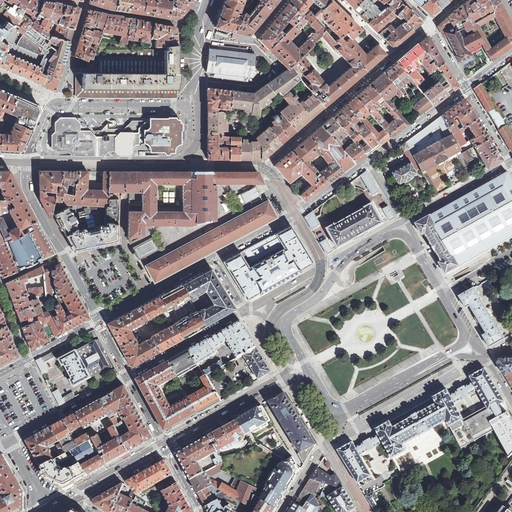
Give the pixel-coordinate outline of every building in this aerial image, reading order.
[(26,9),(37,16),(38,14),(44,1),(40,0),(4,0),(9,2),(12,4),(13,4),(25,11),(26,9)] [(90,4),(99,7),(110,9),(116,10),(118,0),(90,0),(89,3),(90,4)] [(118,0),(116,10),(122,11),(129,12),(131,7),(132,0),(118,0)] [(132,0),(131,7),(129,12),(141,14),(146,15),(153,16),(156,4),(156,0),(132,0)] [(163,18),(168,18),(172,3),(171,3),(167,2),(165,0),(156,0),(156,4),(153,16),(159,17),(163,18)] [(171,0),(171,3),(172,3),(168,18),(177,19),(182,15),(184,14),(185,13),(190,7),(192,3),(192,2),(186,0),(171,0)] [(232,32),(242,16),(238,15),(236,14),(237,12),(239,12),(240,8),(244,9),(244,10),(245,11),(248,5),(242,3),(232,0),(224,0),(214,27),(232,32)] [(248,36),(277,0),(258,0),(260,1),(247,16),(244,13),(242,16),(232,32),(248,36)] [(311,1),(321,9),(330,0),(329,0),(289,0),(288,3),(300,14),(311,1)] [(349,38),(350,39),(350,38),(360,30),(330,0),(321,9),(315,15),(314,14),(314,15),(317,18),(319,16),(335,34),(339,37),(339,38),(339,37),(344,33),(349,38)] [(343,0),(352,9),(360,0),(343,0)] [(367,23),(379,12),(375,9),(376,8),(368,0),(360,0),(352,9),(367,23)] [(399,1),(397,0),(389,0),(386,4),(384,6),(386,7),(390,11),(399,1)] [(445,3),(446,2),(445,0),(411,0),(419,7),(429,16),(445,3)] [(467,0),(462,4),(469,19),(471,24),(477,21),(476,18),(488,11),(491,9),(490,5),(486,0),(467,0)] [(486,0),(490,5),(491,9),(492,9),(494,8),(495,9),(499,7),(498,6),(501,5),(499,1),(498,0),(486,0)] [(3,20),(13,27),(15,25),(18,24),(25,11),(13,4),(12,4),(9,2),(7,5),(2,1),(1,2),(0,3),(0,17),(2,19),(3,20)] [(44,1),(38,14),(37,16),(31,27),(30,28),(39,34),(46,20),(47,18),(55,2),(50,2),(48,2),(48,1),(44,1)] [(403,5),(399,1),(390,11),(394,15),(403,5)] [(61,15),(66,4),(57,2),(56,3),(55,2),(47,18),(53,21),(53,22),(57,24),(59,19),(61,15)] [(300,14),(288,3),(257,39),(267,49),(268,50),(283,35),(278,31),(286,21),(292,25),(302,16),(300,14)] [(57,24),(73,29),(79,9),(79,8),(66,6),(67,5),(66,4),(61,15),(65,16),(63,20),(59,19),(57,24)] [(463,22),(469,19),(462,4),(455,10),(460,19),(462,18),(463,22)] [(412,14),(403,5),(394,15),(395,15),(403,23),(412,14)] [(494,8),(492,9),(494,16),(504,11),(501,5),(498,6),(499,7),(495,9),(494,8)] [(367,23),(376,32),(395,15),(394,15),(390,11),(386,7),(383,9),(379,12),(367,23)] [(18,24),(15,25),(19,28),(23,23),(27,25),(28,25),(31,27),(37,16),(26,9),(25,11),(18,24)] [(494,16),(492,9),(491,9),(488,11),(489,14),(477,21),(471,24),(469,19),(463,22),(462,18),(460,19),(455,10),(447,17),(453,28),(454,27),(457,32),(461,30),(463,33),(471,28),(473,32),(475,32),(481,42),(481,44),(491,61),(504,51),(511,47),(511,45),(511,26),(504,11),(494,16),(505,37),(492,46),(492,45),(490,46),(487,40),(486,41),(478,26),(494,16)] [(89,26),(93,11),(88,10),(83,25),(89,26)] [(95,28),(100,13),(96,12),(93,11),(89,26),(92,27),(93,28),(95,28)] [(304,17),(302,16),(292,25),(283,35),(268,50),(287,69),(288,70),(290,67),(302,55),(322,36),(315,31),(297,49),(288,41),(307,22),(310,25),(315,20),(317,18),(314,15),(310,11),(304,17)] [(102,30),(107,15),(100,13),(95,28),(102,30)] [(417,18),(412,14),(403,23),(408,27),(417,18)] [(120,42),(126,43),(126,39),(129,18),(126,17),(123,17),(118,17),(118,16),(114,16),(107,15),(102,30),(102,31),(124,35),(120,41),(120,42)] [(402,40),(412,31),(408,27),(403,23),(395,15),(376,32),(380,36),(387,42),(391,46),(395,45),(402,40)] [(2,19),(0,17),(0,37),(3,37),(8,30),(13,27),(3,20),(2,19)] [(437,26),(455,56),(467,50),(481,42),(475,32),(473,32),(465,37),(463,33),(461,30),(457,32),(454,27),(453,28),(447,17),(437,26)] [(129,18),(126,39),(132,40),(136,19),(131,18),(129,18)] [(422,23),(417,18),(408,27),(412,31),(422,23)] [(151,37),(154,23),(148,22),(142,21),(136,19),(132,40),(136,41),(136,37),(141,37),(140,41),(150,43),(151,37)] [(46,20),(39,34),(48,40),(50,36),(51,34),(47,32),(52,23),(46,20)] [(322,36),(326,32),(325,30),(315,20),(310,25),(315,31),(322,36)] [(42,85),(46,74),(46,73),(43,72),(48,61),(49,59),(56,50),(51,47),(51,46),(50,45),(49,46),(46,44),(48,40),(39,34),(30,28),(31,27),(28,25),(27,25),(23,23),(19,28),(15,25),(13,27),(8,30),(3,37),(1,42),(0,43),(0,66),(5,69),(32,81),(42,85)] [(155,47),(176,45),(175,28),(175,27),(167,26),(163,25),(154,23),(151,37),(156,39),(155,46),(155,47)] [(60,39),(69,42),(73,29),(57,24),(53,37),(60,39)] [(89,26),(83,25),(79,38),(88,41),(89,41),(92,30),(93,28),(92,27),(89,26)] [(101,32),(92,30),(89,41),(97,44),(101,32)] [(357,62),(356,63),(352,59),(351,59),(335,41),(334,41),(326,32),(322,36),(335,51),(336,50),(351,67),(327,87),(312,69),(313,68),(302,55),(290,67),(294,71),(297,68),(310,84),(306,87),(308,89),(310,91),(323,107),(341,92),(341,91),(365,71),(357,62)] [(432,61),(430,62),(434,67),(442,62),(426,35),(416,44),(417,44),(428,59),(431,58),(432,61)] [(58,46),(60,39),(53,37),(50,36),(48,40),(46,44),(49,46),(50,45),(48,44),(50,41),(54,44),(58,46)] [(357,62),(365,71),(385,54),(376,45),(364,55),(350,38),(350,39),(349,38),(344,42),(339,37),(339,38),(339,37),(335,41),(351,59),(352,59),(356,63),(357,62)] [(89,59),(92,60),(94,53),(97,44),(89,41),(88,41),(79,38),(74,57),(82,60),(87,61),(89,59)] [(55,62),(62,65),(66,54),(69,42),(60,39),(58,46),(57,49),(58,52),(55,62)] [(467,50),(468,51),(481,44),(481,42),(467,50)] [(413,82),(416,85),(418,83),(417,82),(419,81),(421,79),(413,69),(419,64),(427,73),(431,70),(432,69),(434,67),(430,62),(429,60),(428,61),(427,60),(428,59),(417,44),(409,50),(402,57),(396,62),(413,82)] [(79,73),(79,94),(97,94),(120,94),(156,95),(173,95),(177,95),(177,90),(177,71),(177,54),(177,45),(176,45),(155,47),(155,50),(153,50),(152,57),(106,57),(99,57),(99,61),(99,71),(99,73),(83,73),(79,73)] [(244,76),(252,77),(252,75),(253,74),(253,71),(256,72),(258,70),(259,68),(259,67),(259,65),(258,62),(258,61),(254,60),(254,59),(255,57),(255,55),(255,54),(242,53),(237,52),(236,52),(235,52),(234,52),(233,52),(228,51),(221,50),(215,50),(210,49),(208,49),(208,50),(209,50),(208,51),(208,52),(208,57),(207,60),(207,63),(206,68),(206,69),(206,71),(206,72),(207,72),(221,74),(229,75),(231,75),(232,75),(233,75),(236,75),(244,76)] [(455,56),(458,62),(470,55),(468,51),(467,50),(455,56)] [(46,74),(58,79),(62,65),(55,62),(50,60),(49,61),(48,61),(43,72),(46,73),(46,74)] [(383,73),(401,94),(404,92),(399,86),(401,85),(402,86),(407,82),(410,85),(413,82),(396,62),(390,67),(390,66),(387,69),(383,73)] [(442,62),(434,67),(437,71),(439,70),(440,72),(438,73),(444,80),(452,90),(457,86),(448,72),(442,62)] [(299,78),(294,71),(290,67),(288,70),(287,69),(265,84),(269,89),(273,93),(274,94),(277,91),(281,95),(299,78)] [(465,74),(468,78),(474,73),(472,69),(465,74)] [(369,85),(405,126),(407,124),(385,99),(394,92),(397,96),(400,94),(401,96),(402,95),(401,94),(383,73),(369,85)] [(46,74),(42,85),(43,85),(45,86),(48,88),(55,91),(55,90),(56,87),(58,80),(58,79),(46,74)] [(496,74),(492,77),(498,88),(503,85),(496,74)] [(305,91),(308,89),(306,87),(301,80),(298,83),(305,91)] [(438,85),(446,94),(452,90),(444,80),(438,85)] [(416,85),(425,96),(432,105),(446,94),(438,85),(436,82),(426,90),(419,81),(417,82),(418,83),(416,85)] [(254,107),(259,113),(259,108),(270,101),(268,98),(265,95),(269,89),(265,84),(253,94),(249,93),(231,91),(230,107),(244,108),(243,110),(247,111),(250,111),(251,109),(254,107)] [(355,97),(369,113),(383,129),(389,137),(397,132),(405,126),(369,85),(369,84),(361,91),(355,97)] [(482,84),(475,90),(511,151),(511,134),(507,126),(506,127),(503,121),(503,120),(499,113),(498,114),(495,108),(496,108),(482,84)] [(230,108),(230,107),(231,91),(207,88),(207,89),(207,97),(207,108),(216,108),(230,108)] [(12,104),(16,96),(0,89),(0,109),(1,110),(0,112),(0,117),(6,120),(9,113),(12,104)] [(268,98),(273,93),(269,89),(265,95),(268,98)] [(323,107),(310,91),(299,100),(294,95),(292,97),(288,92),(282,97),(288,104),(279,112),(281,114),(295,131),(323,107)] [(1,134),(0,134),(0,133),(0,151),(21,153),(25,144),(31,130),(40,110),(39,106),(16,96),(12,104),(9,113),(6,120),(1,131),(1,134)] [(412,107),(419,115),(432,105),(425,96),(412,107)] [(349,101),(345,105),(357,119),(360,122),(379,145),(384,141),(389,137),(383,129),(377,134),(363,117),(369,113),(355,97),(349,101)] [(457,118),(470,109),(464,98),(440,116),(446,126),(453,121),(450,118),(454,114),(456,116),(455,117),(456,118),(457,118)] [(357,119),(345,105),(342,107),(338,111),(331,117),(349,137),(365,155),(374,149),(379,145),(360,122),(356,126),(353,123),(357,119)] [(216,108),(207,108),(207,119),(226,118),(226,112),(216,112),(216,108)] [(462,127),(476,118),(470,109),(457,118),(459,122),(462,127)] [(280,144),(295,131),(281,114),(280,115),(279,114),(279,115),(277,116),(276,115),(276,114),(272,117),(272,116),(271,116),(274,120),(271,122),(273,125),(269,128),(280,144)] [(321,126),(340,146),(342,144),(349,137),(331,117),(321,126)] [(120,156),(127,156),(129,156),(131,155),(132,154),(133,153),(132,149),(133,148),(134,147),(135,147),(136,147),(137,147),(139,147),(139,146),(140,145),(141,144),(143,144),(145,144),(146,144),(147,144),(149,146),(150,147),(151,149),(151,151),(152,151),(164,151),(165,152),(166,153),(166,155),(170,155),(170,154),(170,153),(171,152),(176,152),(176,149),(176,148),(176,147),(177,146),(178,144),(180,144),(182,144),(182,133),(182,132),(183,131),(183,129),(183,124),(182,124),(181,124),(181,123),(181,122),(181,121),(180,120),(179,120),(178,120),(177,120),(177,119),(177,118),(178,118),(169,118),(167,118),(150,118),(150,121),(132,121),(124,129),(108,129),(108,128),(108,126),(108,124),(107,124),(101,131),(99,131),(94,131),(81,118),(75,118),(69,118),(60,118),(57,121),(55,123),(55,125),(55,133),(52,135),(52,149),(55,152),(68,152),(73,156),(104,156),(105,155),(109,151),(115,151),(116,152),(117,152),(117,153),(117,154),(118,154),(119,154),(120,155),(120,156)] [(455,125),(459,122),(457,118),(456,118),(453,121),(446,126),(450,134),(458,129),(455,125)] [(487,137),(476,118),(462,127),(458,129),(450,134),(459,150),(460,153),(467,149),(469,148),(470,147),(472,146),(487,137)] [(436,119),(405,142),(420,169),(421,171),(435,163),(435,164),(446,158),(445,157),(459,150),(450,134),(437,141),(437,140),(426,146),(426,147),(417,152),(412,144),(440,123),(436,119)] [(226,126),(207,126),(207,128),(207,135),(229,136),(229,131),(226,130),(226,126)] [(321,126),(309,136),(333,162),(343,172),(355,163),(341,148),(340,146),(321,126)] [(274,149),(280,144),(269,128),(269,127),(261,133),(256,138),(258,141),(261,148),(261,160),(262,160),(263,159),(274,149)] [(229,136),(207,135),(207,158),(207,159),(229,159),(229,147),(229,144),(229,136)] [(229,159),(238,159),(239,137),(229,136),(229,144),(232,144),(232,147),(229,147),(229,159)] [(319,152),(328,165),(333,162),(309,136),(301,143),(293,149),(291,151),(313,173),(316,171),(318,173),(318,172),(308,161),(319,152)] [(245,159),(250,159),(250,143),(241,143),(241,137),(240,137),(239,137),(238,159),(242,159),(245,159)] [(341,148),(355,163),(365,155),(349,137),(342,144),(344,146),(341,148)] [(488,138),(487,137),(472,146),(486,168),(501,159),(489,139),(488,138)] [(250,159),(261,160),(261,148),(258,141),(250,142),(250,143),(250,159)] [(388,179),(390,183),(395,180),(398,184),(403,181),(404,182),(412,178),(411,176),(416,173),(415,172),(420,169),(405,142),(400,146),(409,162),(391,172),(393,176),(388,179)] [(466,162),(472,159),(467,149),(460,153),(466,162)] [(299,195),(304,201),(328,183),(318,173),(316,176),(315,176),(316,175),(315,174),(314,174),(313,173),(291,151),(274,166),(288,183),(300,173),(305,178),(310,185),(299,195)] [(318,173),(328,183),(343,172),(333,162),(328,165),(318,172),(318,173)] [(5,201),(21,192),(9,171),(9,170),(0,170),(0,187),(2,191),(1,192),(4,199),(2,200),(5,201)] [(55,185),(60,186),(63,171),(51,171),(39,171),(39,190),(45,191),(53,192),(54,192),(55,185)] [(107,207),(107,199),(108,191),(108,181),(108,171),(103,171),(102,190),(94,190),(86,189),(87,171),(79,171),(75,186),(74,185),(74,193),(74,195),(70,194),(65,193),(62,192),(59,192),(54,192),(53,203),(86,205),(89,205),(96,206),(103,206),(105,206),(107,207)] [(60,186),(67,187),(67,186),(67,184),(74,185),(75,186),(79,171),(72,171),(63,171),(60,186)] [(125,171),(108,171),(108,181),(108,191),(124,192),(125,171)] [(215,172),(215,171),(189,171),(189,172),(131,172),(129,192),(134,192),(142,192),(142,203),(142,212),(128,211),(128,237),(129,238),(143,235),(143,225),(188,226),(214,220),(214,183),(259,184),(261,184),(262,183),(257,172),(250,171),(215,172)] [(374,195),(379,191),(367,171),(361,176),(372,195),(373,195),(374,195)] [(462,198),(415,224),(423,236),(424,235),(425,234),(431,245),(432,244),(433,245),(435,248),(436,249),(435,250),(436,251),(435,251),(442,261),(439,263),(446,275),(461,267),(460,266),(511,237),(511,177),(508,172),(462,198)] [(245,192),(250,200),(257,196),(253,188),(245,192)] [(45,191),(39,190),(39,199),(41,201),(50,219),(51,219),(51,218),(50,218),(53,205),(53,203),(54,192),(53,192),(53,196),(46,196),(46,194),(45,194),(45,191)] [(29,224),(36,220),(31,210),(28,206),(21,192),(5,201),(2,200),(0,199),(0,210),(8,210),(17,227),(8,231),(2,217),(0,217),(0,229),(2,234),(5,242),(8,241),(22,235),(19,229),(29,224)] [(111,223),(117,223),(117,212),(117,199),(117,198),(107,199),(107,207),(105,206),(104,222),(105,222),(111,223)] [(277,217),(267,199),(144,265),(153,283),(277,217)] [(328,229),(338,249),(353,240),(354,240),(357,238),(357,239),(366,234),(365,233),(369,232),(384,223),(373,203),(365,208),(328,229)] [(389,220),(394,217),(387,205),(382,208),(389,220)] [(54,214),(53,214),(65,235),(70,232),(70,231),(74,228),(76,227),(74,223),(75,222),(73,219),(74,218),(72,215),(71,216),(68,210),(66,207),(65,207),(54,214)] [(82,231),(93,229),(100,227),(100,226),(97,209),(96,208),(89,210),(88,210),(88,213),(85,214),(84,211),(78,212),(79,218),(82,229),(82,231)] [(305,217),(312,229),(320,224),(314,213),(318,211),(317,208),(305,217)] [(42,259),(54,253),(36,220),(29,224),(31,226),(33,230),(30,231),(27,232),(28,233),(42,259)] [(93,229),(97,245),(101,244),(117,241),(117,232),(117,223),(111,223),(105,222),(105,226),(104,226),(104,225),(100,226),(100,227),(93,229)] [(31,226),(29,224),(19,229),(22,235),(28,233),(27,232),(30,231),(29,231),(28,230),(28,229),(28,228),(28,227),(29,227),(30,226),(31,226)] [(280,249),(246,268),(238,253),(222,261),(246,300),(258,293),(258,294),(301,270),(300,269),(312,262),(302,245),(290,225),(243,250),(249,262),(278,246),(280,249)] [(70,232),(65,235),(69,242),(73,250),(88,247),(90,247),(97,245),(93,229),(82,231),(82,229),(76,230),(74,228),(70,231),(70,232)] [(22,235),(8,241),(20,269),(39,260),(42,259),(28,233),(22,235)] [(320,243),(327,255),(334,251),(327,239),(320,243)] [(20,269),(8,241),(5,242),(4,242),(16,271),(20,269)] [(16,271),(4,242),(3,243),(0,244),(0,274),(1,277),(2,277),(8,275),(8,274),(16,271)] [(142,256),(147,254),(142,244),(137,247),(142,256)] [(55,291),(57,294),(58,298),(61,297),(73,290),(59,263),(54,265),(54,266),(54,269),(50,270),(51,284),(53,283),(55,287),(55,291)] [(44,272),(50,270),(54,269),(54,266),(44,270),(42,266),(24,274),(26,278),(44,273),(44,272)] [(189,298),(190,300),(190,301),(195,310),(204,325),(220,317),(234,308),(235,308),(222,288),(210,268),(181,283),(189,298)] [(51,284),(50,270),(44,272),(44,273),(46,296),(52,296),(53,296),(52,295),(52,292),(51,284)] [(26,278),(24,274),(6,283),(5,283),(8,291),(11,299),(26,295),(27,295),(21,281),(26,278)] [(485,281),(490,290),(494,288),(488,279),(485,281)] [(189,298),(181,283),(158,295),(165,309),(167,311),(173,308),(174,310),(187,303),(185,300),(189,298)] [(28,288),(29,295),(31,295),(36,295),(43,295),(42,287),(28,288)] [(482,335),(490,347),(505,339),(478,294),(477,293),(477,292),(474,287),(459,296),(466,308),(470,306),(477,318),(478,318),(478,319),(479,320),(479,321),(486,333),(482,335)] [(51,316),(60,333),(88,318),(73,290),(61,297),(64,303),(68,311),(64,313),(60,306),(61,306),(60,304),(59,305),(58,303),(54,305),(54,307),(53,308),(56,313),(51,316)] [(26,295),(11,299),(16,311),(29,306),(27,301),(26,298),(26,295)] [(128,329),(161,311),(165,309),(158,295),(106,323),(118,345),(133,337),(128,329)] [(53,301),(54,305),(58,303),(61,302),(62,304),(64,303),(61,297),(58,298),(53,301)] [(34,304),(30,305),(34,315),(42,311),(37,299),(32,299),(34,304)] [(29,306),(16,311),(20,320),(27,317),(30,316),(31,316),(34,315),(30,305),(29,306)] [(167,311),(165,309),(161,311),(167,323),(172,320),(167,311)] [(51,329),(55,335),(60,333),(51,316),(48,310),(42,313),(42,314),(38,315),(38,316),(37,316),(37,317),(37,318),(38,319),(37,320),(40,324),(42,323),(42,324),(47,321),(51,329)] [(181,338),(204,325),(195,310),(189,313),(188,312),(172,320),(173,324),(181,338)] [(25,337),(29,348),(30,349),(37,344),(48,339),(43,331),(42,329),(40,324),(37,320),(21,327),(25,337)] [(247,352),(256,347),(241,321),(190,350),(198,364),(217,353),(214,348),(228,340),(238,357),(243,354),(245,353),(243,350),(246,349),(247,352)] [(158,351),(181,338),(173,324),(151,336),(150,337),(158,351)] [(0,338),(9,334),(5,325),(0,326),(0,338)] [(44,330),(43,331),(48,339),(55,335),(51,329),(50,330),(48,328),(44,330)] [(0,364),(17,355),(9,334),(0,338),(0,364)] [(137,345),(133,337),(118,345),(124,357),(130,367),(144,359),(158,351),(150,337),(137,345)] [(108,369),(110,367),(102,353),(102,352),(105,350),(99,338),(96,340),(95,340),(93,341),(87,344),(76,350),(60,359),(63,366),(65,365),(67,369),(70,375),(73,379),(71,380),(74,387),(91,378),(102,372),(108,369)] [(243,354),(258,379),(261,378),(272,372),(265,361),(256,347),(247,352),(245,353),(243,354)] [(199,366),(198,364),(190,350),(170,362),(178,376),(178,378),(199,366)] [(106,351),(102,353),(110,367),(108,369),(110,374),(113,372),(114,375),(118,373),(106,351)] [(36,361),(43,374),(49,371),(44,362),(54,357),(52,352),(36,361)] [(511,358),(499,360),(498,363),(511,386),(511,358)] [(201,371),(204,376),(207,375),(213,371),(224,365),(221,360),(201,371)] [(160,386),(178,376),(170,362),(137,380),(151,406),(166,397),(160,386)] [(339,452),(343,458),(351,471),(357,481),(356,481),(358,483),(372,475),(361,455),(383,443),(392,458),(406,450),(403,445),(446,421),(449,427),(462,449),(495,430),(510,457),(511,455),(511,454),(511,421),(509,417),(510,416),(509,414),(508,412),(506,413),(501,405),(502,405),(501,404),(504,402),(505,402),(504,399),(504,400),(496,386),(486,370),(487,370),(485,368),(469,376),(470,378),(472,382),(465,386),(464,386),(463,386),(464,387),(463,387),(464,388),(462,389),(460,390),(459,389),(458,390),(450,394),(447,388),(432,397),(433,398),(436,402),(393,426),(390,421),(391,421),(390,420),(375,428),(379,434),(370,439),(369,439),(370,439),(369,439),(369,440),(367,441),(366,442),(365,442),(364,442),(356,447),(353,441),(337,450),(339,452)] [(207,375),(211,382),(217,379),(213,371),(207,375)] [(204,376),(202,378),(207,387),(191,397),(190,397),(199,413),(222,400),(211,382),(207,375),(204,376)] [(126,420),(139,412),(125,386),(101,400),(109,415),(110,417),(120,412),(124,420),(126,420)] [(190,397),(189,396),(184,387),(166,397),(151,406),(165,432),(170,429),(199,413),(190,397)] [(57,400),(60,406),(76,397),(73,392),(62,397),(58,389),(53,392),(57,400)] [(301,454),(316,444),(313,439),(309,433),(301,419),(291,403),(285,393),(269,402),(300,452),(301,454)] [(86,428),(109,415),(101,400),(77,413),(84,425),(86,428)] [(267,423),(271,421),(263,406),(256,410),(244,416),(238,420),(246,435),(252,446),(253,447),(269,455),(265,469),(259,488),(258,488),(258,489),(255,495),(262,500),(276,508),(281,500),(287,492),(302,468),(299,467),(293,458),(286,462),(255,445),(251,439),(254,438),(250,432),(253,430),(255,434),(269,426),(267,423)] [(122,438),(129,452),(154,438),(139,412),(126,420),(132,432),(122,438)] [(72,431),(84,425),(77,413),(65,420),(71,432),(72,431)] [(110,428),(115,426),(111,419),(106,422),(110,428)] [(76,440),(71,432),(65,420),(52,427),(61,443),(63,447),(76,440)] [(214,433),(209,436),(218,451),(236,441),(237,442),(238,441),(239,442),(241,440),(242,442),(244,440),(244,439),(245,438),(244,436),(246,435),(238,420),(234,421),(214,433)] [(107,464),(129,452),(122,438),(117,430),(115,426),(110,428),(110,429),(116,440),(105,446),(99,435),(97,436),(93,438),(102,454),(104,452),(106,455),(103,457),(107,464)] [(60,444),(61,443),(52,427),(27,441),(42,467),(54,460),(54,458),(50,451),(49,449),(48,447),(58,442),(60,444)] [(88,433),(91,439),(93,438),(97,436),(94,430),(88,433)] [(77,439),(76,440),(79,446),(91,439),(88,433),(77,439)] [(285,441),(289,437),(284,433),(281,437),(285,441)] [(177,454),(191,480),(205,472),(199,463),(200,461),(214,453),(218,451),(209,436),(177,454)] [(106,465),(107,464),(103,457),(102,454),(93,438),(91,439),(79,446),(72,450),(80,463),(83,469),(88,475),(90,474),(106,465)] [(72,450),(79,446),(76,440),(63,447),(67,453),(72,450)] [(63,447),(61,443),(60,444),(57,446),(59,449),(58,453),(55,454),(56,457),(57,458),(67,453),(63,447)] [(303,463),(304,464),(316,444),(301,454),(300,452),(298,454),(303,463)] [(237,456),(265,469),(269,455),(253,447),(252,446),(232,457),(237,456)] [(70,460),(74,466),(80,463),(72,450),(67,453),(70,460)] [(216,464),(217,466),(224,462),(218,451),(214,453),(217,458),(213,460),(216,464)] [(66,487),(88,475),(83,469),(80,463),(74,466),(70,468),(69,468),(68,468),(66,468),(66,469),(65,470),(62,468),(64,464),(70,460),(67,453),(57,458),(54,460),(42,467),(48,479),(65,487),(66,487)] [(0,511),(21,511),(24,510),(24,493),(25,492),(20,483),(19,482),(17,479),(14,473),(3,454),(0,455),(0,487),(4,495),(4,498),(0,499),(0,511)] [(259,488),(265,469),(237,456),(232,457),(224,462),(225,464),(221,470),(237,478),(242,481),(258,489),(258,488),(259,488)] [(137,495),(137,494),(139,494),(164,479),(165,480),(166,479),(166,478),(173,474),(165,460),(146,471),(128,481),(137,495)] [(206,471),(208,476),(212,474),(213,475),(221,470),(225,464),(224,462),(217,466),(215,467),(206,471)] [(332,485),(335,486),(337,487),(342,484),(336,474),(331,477),(317,468),(311,479),(326,483),(332,485)] [(191,480),(198,492),(212,485),(213,485),(210,480),(208,476),(206,471),(205,472),(191,480)] [(164,492),(178,484),(175,479),(159,488),(162,492),(163,492),(164,492)] [(212,485),(227,494),(250,506),(251,507),(253,501),(255,495),(258,489),(242,481),(241,485),(238,492),(223,483),(222,484),(217,481),(216,482),(214,481),(214,479),(210,480),(213,485),(212,485)] [(317,511),(319,510),(324,511),(326,507),(321,499),(320,498),(321,498),(315,499),(318,491),(322,493),(324,488),(326,483),(311,479),(301,495),(289,511),(317,511)] [(324,488),(327,493),(333,489),(333,487),(332,485),(326,483),(324,488)] [(95,504),(109,511),(111,511),(118,499),(120,494),(123,487),(124,484),(94,500),(95,504)] [(193,511),(186,498),(179,485),(178,484),(164,492),(171,506),(168,511),(193,511)] [(198,492),(206,506),(218,499),(227,494),(212,485),(198,492)] [(328,497),(337,511),(350,511),(351,511),(356,507),(344,487),(328,497)] [(381,511),(380,509),(384,507),(374,491),(366,496),(376,511),(375,511),(381,511)] [(129,511),(133,504),(135,500),(134,500),(124,495),(120,494),(118,499),(111,511),(129,511)] [(147,503),(150,505),(152,504),(153,503),(150,499),(148,500),(146,496),(144,497),(139,494),(137,494),(137,496),(147,503)] [(247,511),(250,506),(227,494),(218,499),(223,508),(225,509),(227,506),(230,505),(232,508),(231,511),(247,511)] [(253,501),(259,505),(262,500),(255,495),(253,501)] [(133,504),(143,509),(147,503),(137,496),(135,499),(135,500),(133,504)] [(231,511),(232,508),(230,505),(227,506),(225,509),(223,508),(218,499),(206,506),(208,511),(231,511)] [(273,511),(276,508),(262,500),(259,505),(254,511),(273,511)]
